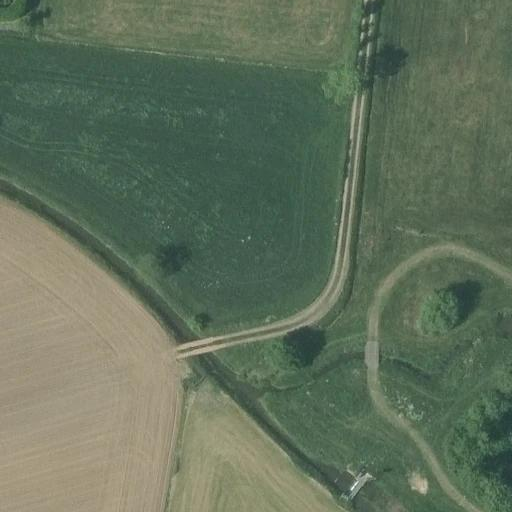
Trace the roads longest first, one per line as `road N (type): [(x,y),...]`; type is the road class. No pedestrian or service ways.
road 1 (track): [(168,355),(289,326),(336,287),(368,0)]
road 2 (track): [(469,508),(378,402),(370,339),(378,303),(403,265),(452,250),(511,275)]
